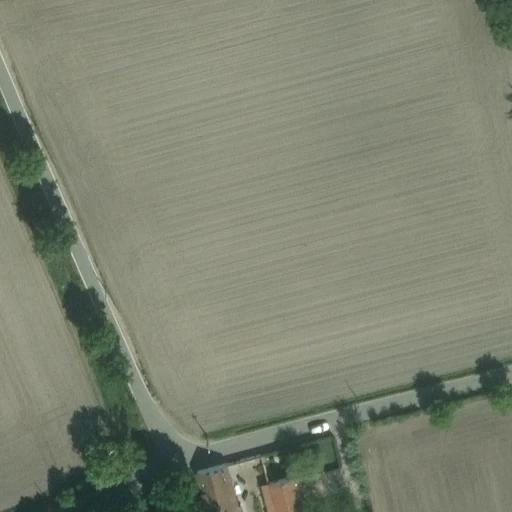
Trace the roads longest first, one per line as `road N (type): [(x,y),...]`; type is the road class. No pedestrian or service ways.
road 1 (unclassified): [(0,63),(174,461)]
road 2 (unclassified): [(174,461),(511,374)]
road 3 (unclassified): [(174,461),(62,511)]
